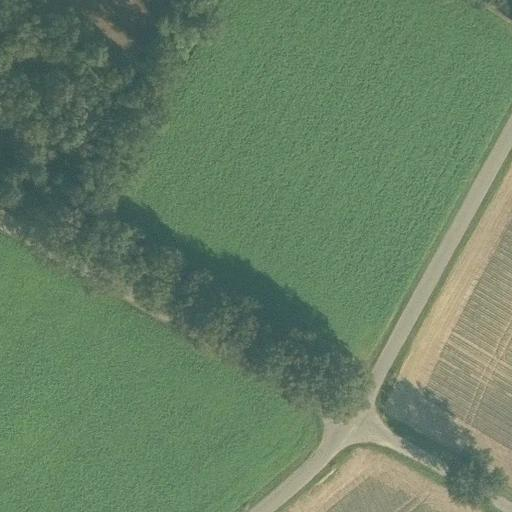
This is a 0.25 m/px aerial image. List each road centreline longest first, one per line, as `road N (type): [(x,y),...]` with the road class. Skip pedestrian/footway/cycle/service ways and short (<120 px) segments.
road 1 (unclassified): [(0,216),(352,416)]
road 2 (unclassified): [(352,416),(511,131)]
road 3 (unclassified): [(352,416),(511,511)]
road 4 (unclassified): [(262,511),(302,480),(352,416)]
